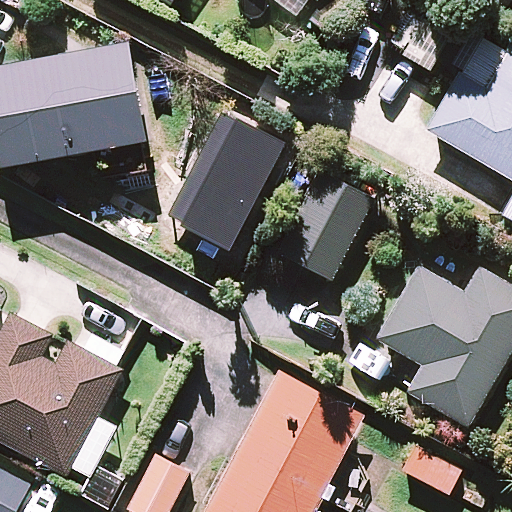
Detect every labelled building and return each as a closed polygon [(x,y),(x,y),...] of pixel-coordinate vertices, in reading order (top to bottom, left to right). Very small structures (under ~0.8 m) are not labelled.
[(133,42),(0,64),(0,165),(0,168),(151,141),(133,42)] [(463,70),(425,129),(511,184),(511,61),(494,90),(463,70)] [(290,143),(223,110),(167,220),(234,254),(290,143)] [(381,201),(321,171),(278,245),(333,278),(381,201)] [(466,289),(418,270),(379,336),(421,361),(410,393),(469,432),(511,366),(511,278),(485,261),(466,289)] [(131,372),(10,315),(0,335),(0,439),(76,481),(131,372)] [(314,511),(364,414),(280,371),(208,511),(314,511)] [(463,469),(419,445),(406,468),(450,493),(463,469)] [(168,511),(193,470),(155,456),(125,507),(134,511),(168,511)] [(21,511),(35,486),(0,467),(0,511),(21,511)]
